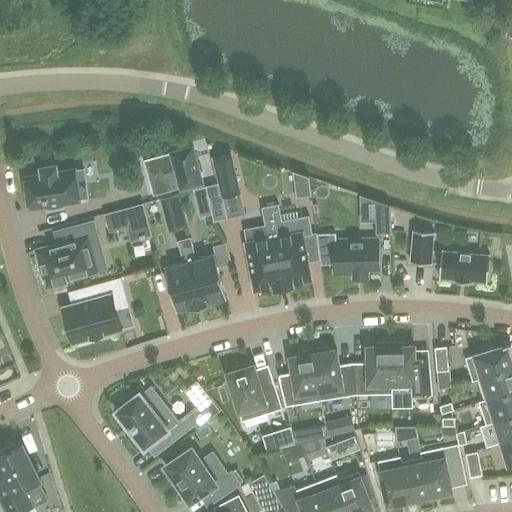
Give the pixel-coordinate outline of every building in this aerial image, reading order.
[(210,147),(202,149),(208,172),(216,170),(210,147)] [(172,156),(145,163),(154,199),(181,192),(202,186),(192,150),(172,156)] [(215,155),(224,195),(241,191),(232,152),(215,155)] [(85,177),(97,175),(95,158),(83,159),(85,177)] [(41,174),(25,177),(30,207),(47,205),(48,210),(64,207),(63,202),(80,200),(80,198),(89,197),(86,183),(77,185),(75,168),(59,170),(58,164),(40,167),(41,174)] [(310,189),(309,176),(293,170),(293,171),(296,191),(310,189)] [(212,213),(206,186),(193,189),(199,216),(212,213)] [(163,216),(182,211),(178,195),(159,200),(163,216)] [(376,200),(377,233),(391,232),(390,204),(376,199),(376,200)] [(131,239),(140,237),(141,239),(146,237),(146,235),(152,233),(143,202),(105,212),(110,230),(127,225),(131,239)] [(265,224),(245,228),(247,241),(245,242),(246,244),(247,244),(255,287),(255,289),(257,289),(257,288),(274,285),(275,289),(277,289),(277,288),(290,286),(293,286),(292,282),(309,279),(311,279),(311,277),(310,277),(307,262),(302,235),(312,233),(309,215),(298,217),(282,220),(281,214),(279,203),(262,206),(265,224)] [(374,209),(359,210),(360,222),(375,220),(374,209)] [(296,210),(281,214),(282,220),(298,217),(296,210)] [(99,241),(94,220),(68,227),(72,240),(37,250),(41,263),(43,263),(47,275),(52,273),(55,283),(67,280),(67,278),(93,271),(85,245),(99,241)] [(431,261),(441,262),(440,276),(456,277),(456,279),(472,281),(472,279),(487,281),(490,254),(442,249),(442,251),(432,250),(434,231),(414,229),(411,261),(431,263),(431,261)] [(335,233),(317,234),(321,264),(335,263),(336,273),(354,272),(354,276),(368,276),(367,268),(379,267),(378,238),(335,239),(335,233)] [(192,310),(207,305),(207,302),(227,297),(215,253),(197,258),(191,236),(177,240),(183,262),(165,267),(176,310),(191,306),(192,310)] [(78,344),(91,341),(90,336),(121,328),(116,309),(128,305),(120,276),(83,286),(87,299),(63,306),(73,340),(77,339),(78,344)] [(392,388),(391,341),(376,342),(376,345),(367,345),(368,367),(354,368),(356,393),(393,393),(392,388)] [(406,341),(391,341),(392,388),(415,387),(415,392),(428,392),(427,359),(415,359),(415,344),(406,345),(406,341)] [(482,376),(511,367),(511,344),(511,342),(504,345),(466,357),(473,380),(482,378),(482,376)] [(449,368),(447,344),(435,345),(437,369),(449,368)] [(327,346),(313,348),(321,399),(356,393),(354,368),(340,370),(337,348),(328,350),(327,346)] [(294,377),(280,380),(286,405),(321,399),(313,348),(298,351),(299,354),(290,356),(294,377)] [(282,408),(274,382),(261,386),(254,364),(252,365),(250,361),(237,366),(238,369),(227,372),(242,420),(282,408)] [(511,391),(511,367),(482,376),(482,378),(488,398),(489,398),(511,391)] [(215,414),(221,409),(200,383),(190,390),(200,403),(204,400),(215,414)] [(511,414),(511,391),(489,398),(488,398),(479,401),(487,424),(496,421),(495,420),(511,414)] [(171,443),(195,424),(187,413),(179,419),(167,404),(156,413),(140,392),(134,397),(130,393),(116,404),(119,408),(116,410),(127,425),(133,433),(145,447),(163,433),(171,443)] [(187,413),(195,424),(198,427),(215,414),(204,400),(200,403),(187,413)] [(452,401),(440,405),(443,413),(454,409),(452,401)] [(511,414),(495,420),(496,421),(502,442),(511,438),(511,414)] [(345,416),(349,430),(355,429),(352,415),(345,416)] [(465,432),(485,429),(482,415),(463,419),(465,432)] [(455,425),(455,417),(443,417),(443,425),(455,425)] [(368,443),(381,441),(377,422),(365,424),(368,443)] [(418,435),(416,425),(401,425),(404,438),(418,435)] [(281,447),(294,443),(291,430),(290,428),(263,436),(267,450),(281,447)] [(457,432),(459,443),(459,444),(467,442),(464,430),(457,432)] [(301,442),(305,453),(320,448),(317,438),(301,442)] [(511,438),(502,442),(509,464),(511,463),(511,438)] [(0,465),(2,469),(0,469),(0,495),(8,511),(30,511),(29,508),(33,506),(27,494),(41,487),(39,481),(41,480),(22,443),(16,446),(14,442),(0,449),(0,450),(1,454),(0,454),(0,465)] [(301,442),(294,443),(281,447),(287,462),(306,455),(305,453),(301,442)] [(459,444),(459,443),(421,451),(422,456),(430,495),(452,490),(450,477),(465,474),(459,444)] [(183,490),(191,501),(205,492),(213,503),(241,483),(232,470),(216,482),(192,447),(166,465),(174,476),(172,477),(182,491),(183,490)] [(483,474),(478,451),(466,453),(471,477),(483,474)] [(401,460),(402,460),(401,455),(378,460),(388,504),(409,500),(401,460)] [(401,460),(409,500),(430,495),(422,456),(402,460),(401,460)] [(338,478),(350,511),(362,511),(373,508),(359,470),(338,478)] [(337,473),(316,481),(327,511),(350,511),(338,478),(337,473)] [(249,482),(255,493),(271,484),(265,474),(249,482)] [(327,511),(316,481),(296,489),(294,484),(276,491),(287,511),(294,511),(302,509),(303,511),(327,511)] [(248,511),(239,494),(214,507),(216,511),(248,511)]
